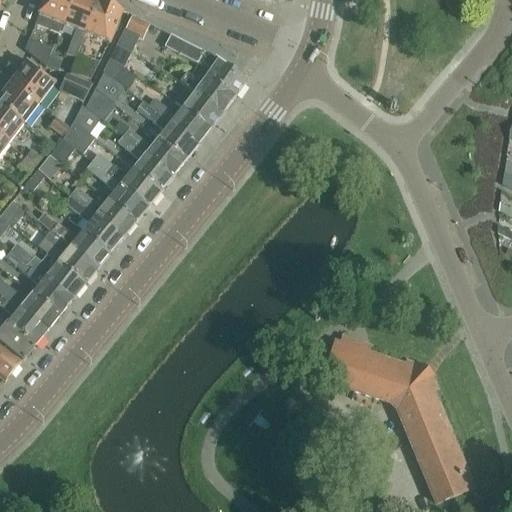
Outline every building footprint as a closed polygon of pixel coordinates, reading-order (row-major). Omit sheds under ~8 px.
[(44,0),(38,18),(34,27),(57,37),(61,27),(72,0),(44,0)] [(72,0),(61,27),(75,32),(65,56),(75,60),(85,36),(98,4),(97,4),(96,5),(83,0),(72,0)] [(122,13),(98,4),(85,36),(109,46),(122,13)] [(127,15),(123,24),(120,30),(130,36),(138,40),(146,24),(127,15)] [(120,30),(114,44),(124,50),(130,36),(120,30)] [(185,45),(170,37),(164,49),(197,66),(198,64),(202,65),(211,71),(205,79),(234,100),(246,83),(208,57),(185,45)] [(52,51),(28,41),(24,53),(31,58),(45,69),(52,51)] [(124,50),(114,44),(106,57),(116,64),(121,55),(123,56),(125,52),(123,51),(124,50)] [(116,64),(106,57),(98,71),(99,72),(108,79),(116,64)] [(90,82),(94,71),(74,63),(70,74),(90,82)] [(26,66),(11,87),(38,108),(54,87),(26,66)] [(186,75),(179,84),(185,88),(222,117),(234,100),(205,79),(201,86),(186,75)] [(89,88),(90,86),(67,76),(58,93),(82,105),(90,89),(89,88)] [(185,88),(179,84),(173,91),(188,103),(182,111),(210,133),(222,117),(185,88)] [(38,108),(11,87),(0,100),(0,109),(23,127),(38,108)] [(152,102),(148,109),(197,148),(210,133),(182,111),(176,118),(153,101),(152,102)] [(148,109),(145,106),(143,105),(137,111),(151,122),(150,123),(164,134),(157,142),(185,164),(197,148),(148,109)] [(23,127),(0,109),(0,141),(8,147),(23,127)] [(62,139),(69,130),(55,120),(49,129),(62,139)] [(72,126),(62,143),(74,152),(74,151),(82,157),(93,142),(72,126)] [(127,131),(122,138),(172,179),(185,164),(157,142),(151,150),(127,131)] [(172,179),(122,138),(116,145),(140,163),(133,171),(160,195),(172,179)] [(0,157),(8,147),(0,141),(0,157)] [(74,152),(62,143),(49,158),(61,167),(62,168),(74,152)] [(24,160),(36,168),(42,161),(30,152),(24,160)] [(160,195),(133,171),(127,179),(96,156),(89,164),(91,165),(111,180),(147,210),(160,195)] [(61,167),(49,158),(37,173),(38,173),(44,179),(49,182),(61,167)] [(36,168),(24,160),(18,168),(29,177),(36,168)] [(111,180),(91,165),(85,171),(90,175),(89,176),(114,195),(107,203),(134,226),(147,210),(111,180)] [(44,179),(38,173),(27,186),(33,192),(44,179)] [(511,181),(504,177),(502,188),(511,194),(511,192),(511,181)] [(10,199),(16,192),(7,185),(1,192),(10,199)] [(134,226),(107,203),(101,211),(76,191),(69,199),(86,212),(122,241),(134,226)] [(86,212),(69,199),(63,206),(81,220),(74,228),(82,234),(83,234),(109,257),(122,241),(86,212)] [(0,218),(0,220),(12,230),(24,215),(12,204),(0,218)] [(511,212),(500,205),(499,213),(511,221),(511,212)] [(76,242),(56,226),(43,215),(37,223),(47,232),(49,234),(51,234),(96,272),(109,257),(83,234),(82,234),(76,242)] [(511,235),(498,227),(498,236),(511,243),(511,235)] [(49,234),(43,241),(37,249),(43,254),(47,256),(58,266),(84,287),(96,272),(51,234),(49,234)] [(33,259),(33,260),(16,246),(10,254),(15,258),(27,267),(71,303),(84,287),(58,266),(47,256),(40,264),(33,259)] [(15,258),(10,254),(4,261),(38,288),(32,295),(58,318),(71,303),(27,267),(15,258)] [(58,318),(32,295),(26,303),(0,282),(0,296),(46,334),(58,318)] [(46,334),(0,296),(0,308),(13,318),(5,328),(33,350),(46,334)] [(33,350),(5,328),(0,334),(0,348),(20,365),(33,350)] [(389,406),(395,390),(402,393),(416,378),(417,378),(420,368),(406,363),(404,363),(335,344),(321,383),(389,406)] [(0,381),(4,385),(20,365),(0,348),(0,381)] [(432,379),(420,368),(417,378),(416,378),(402,393),(395,390),(389,406),(396,413),(436,507),(474,491),(433,394),(438,392),(432,379)]
